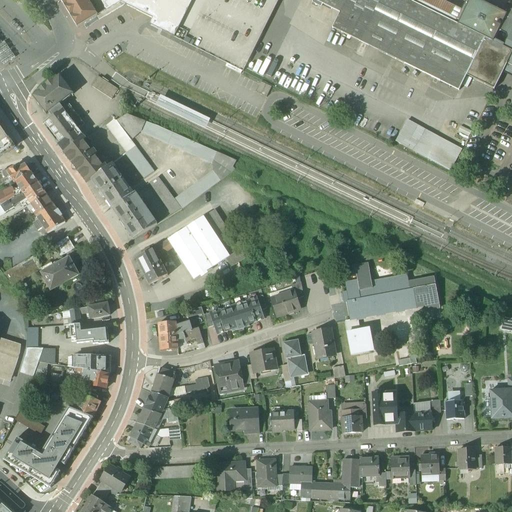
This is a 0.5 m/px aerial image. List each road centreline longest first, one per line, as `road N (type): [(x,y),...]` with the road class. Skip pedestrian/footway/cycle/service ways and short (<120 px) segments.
road 1 (residential): [(100,447),(124,456),(511,438)]
road 2 (tertiary): [(100,447),(133,361),(127,283),(0,87)]
